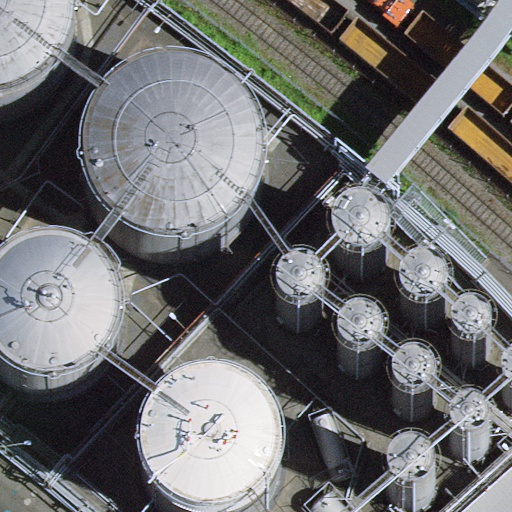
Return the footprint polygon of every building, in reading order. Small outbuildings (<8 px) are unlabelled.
[(63,0),(0,0),(0,134),(12,132),(43,115),(63,89),(74,58),(73,25),(63,0)] [(121,111),(101,131),(86,161),(82,193),(90,225),(108,253),(135,273),(167,282),(200,280),(230,266),(253,244),(268,215),(272,182),(264,150),(243,120),(216,102),(184,94),(151,97),(121,111)] [(393,242),(387,235),(377,231),(367,229),(356,232),(348,238),(342,246),(338,256),(339,266),(343,276),(348,282),(357,288),(368,290),(382,287),(391,281),(397,272),(399,261),(398,251),(393,242)] [(121,311),(100,288),(78,277),(53,275),(29,281),(8,295),(0,306),(0,387),(15,403),(37,415),(62,418),(86,412),(104,402),(120,383),(129,360),(129,335),(121,311)] [(297,293),(287,300),(282,307),(280,317),(281,326),(285,334),(289,338),(297,343),(306,345),(315,344),(324,339),(328,335),(332,327),(334,318),(332,309),(330,304),(324,297),(316,293),(307,291),(297,293)] [(453,310),(445,299),(438,295),(429,293),(420,295),(413,299),(406,308),(404,317),(405,325),(408,333),(413,338),(420,342),(429,344),(438,342),(442,340),(449,335),(453,327),(455,318),(453,310)] [(504,346),(499,341),(492,337),(484,335),(476,336),(469,340),(462,349),(460,357),(461,365),(464,372),(470,378),(477,381),(485,382),(493,380),(499,376),(504,370),(507,362),(507,354),(504,346)] [(395,359),(388,348),(380,343),(371,341),(362,342),(354,346),(348,353),(345,361),(344,370),(347,379),(353,386),(360,391),(369,392),(382,390),(389,384),(394,377),(396,368),(395,359)] [(445,405),(439,395),(432,390),(424,388),(416,389),(409,393),(403,399),(400,406),(399,414),(401,422),(407,429),(413,433),(421,435),(433,433),(440,428),(444,421),(446,413),(445,405)] [(184,419),(160,438),(149,460),(146,485),(152,508),(154,511),(279,511),(282,509),(287,485),(284,460),(273,438),(255,421),(232,412),(207,411),(184,419)] [(465,435),(459,440),(455,447),(453,454),(455,461),(458,467),(464,472),(471,474),(478,474),(485,472),(491,467),(493,463),(495,456),(495,449),(492,442),(486,436),(479,433),(472,433),(465,435)] [(511,511),(511,466),(461,511),(511,511)] [(411,481),(405,484),(399,490),(396,498),(395,506),(397,511),(440,511),(442,507),(442,499),(439,492),(434,485),(427,481),(419,480),(411,481)]
